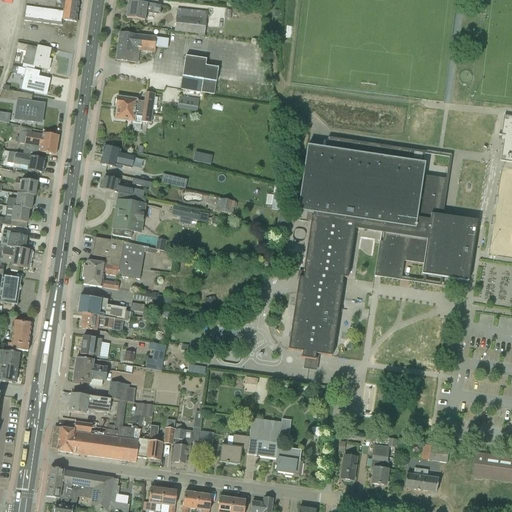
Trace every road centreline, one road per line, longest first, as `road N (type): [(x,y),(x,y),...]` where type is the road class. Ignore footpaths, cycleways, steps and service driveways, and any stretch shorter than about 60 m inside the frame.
road 1 (primary): [(29,458),(97,0)]
road 2 (residential): [(29,458),(414,511)]
